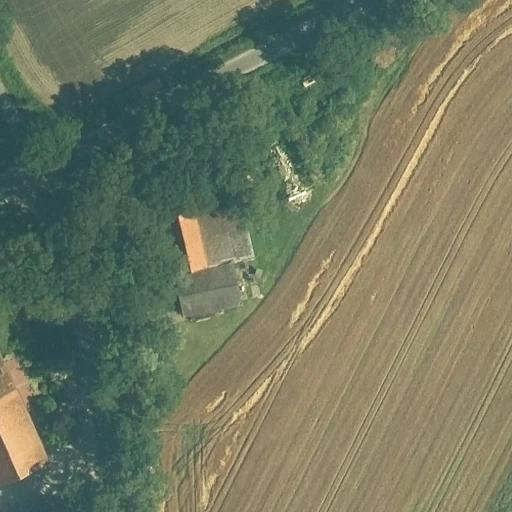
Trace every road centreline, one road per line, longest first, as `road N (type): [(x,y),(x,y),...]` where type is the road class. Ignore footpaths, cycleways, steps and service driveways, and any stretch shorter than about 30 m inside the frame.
road 1 (unclassified): [(380,0),(37,173)]
road 2 (unclassified): [(112,511),(70,258),(37,173)]
